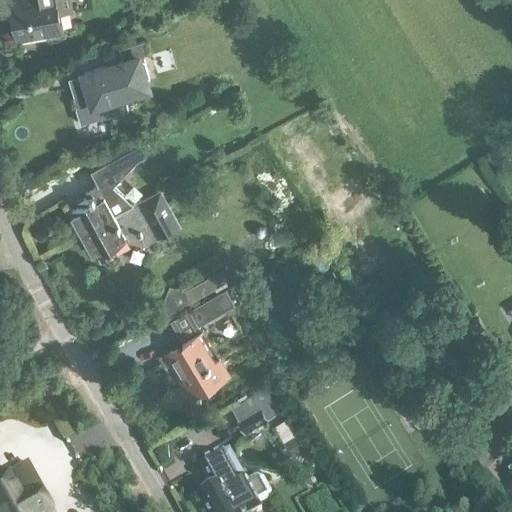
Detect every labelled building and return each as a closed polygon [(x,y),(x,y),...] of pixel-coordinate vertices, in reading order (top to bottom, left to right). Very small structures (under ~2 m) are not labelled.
[(9,20),(13,22),(17,39),(47,34),(48,34),(47,29),(61,26),(62,26),(59,14),(73,11),(71,0),(9,0),(10,3),(5,7),(9,20)] [(149,53),(145,40),(120,47),(124,59),(68,77),(82,123),(128,108),(123,93),(148,86),(139,56),(149,53)] [(70,209),(83,232),(115,214),(115,215),(134,205),(113,186),(138,160),(153,152),(147,140),(91,171),(98,184),(85,191),(88,195),(78,200),(80,204),(70,209)] [(110,247),(139,231),(147,244),(181,225),(161,190),(134,205),(115,215),(115,214),(83,232),(96,255),(98,253),(102,260),(113,253),(110,247)] [(167,315),(210,292),(203,280),(187,289),(169,285),(162,305),(167,315)] [(235,305),(227,290),(191,310),(199,325),(235,305)] [(201,331),(164,353),(191,398),(228,376),(201,331)] [(420,425),(434,407),(423,390),(402,395),(404,406),(412,419),(420,425)] [(269,418),(261,404),(238,418),(246,431),(269,418)] [(475,467),(494,454),(470,416),(450,428),(475,467)] [(259,511),(263,510),(261,506),(270,502),(272,495),(264,479),(257,477),(248,482),(246,478),(239,482),(224,452),(198,466),(212,491),(198,498),(205,511),(259,511)] [(25,504),(10,478),(0,483),(0,511),(50,511),(41,495),(25,504)]
